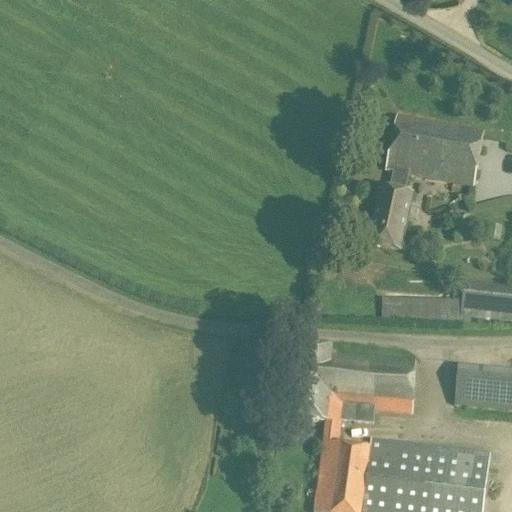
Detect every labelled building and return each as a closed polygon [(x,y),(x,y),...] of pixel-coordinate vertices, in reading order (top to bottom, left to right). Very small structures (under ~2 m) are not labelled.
[(473,189),(483,134),(396,119),(386,173),(473,189)] [(400,253),(412,198),(380,191),(369,247),(400,253)] [(511,287),(511,291),(464,285),(463,305),(383,303),(383,323),(460,324),(461,321),(511,323),(511,287)] [(410,417),(416,365),(333,355),(334,350),(300,346),(291,420),(325,424),(314,511),(482,511),(489,457),(371,443),(370,451),(338,447),(341,423),(373,427),(375,413),(410,417)] [(503,407),(503,395),(511,395),(511,378),(458,378),(458,407),(503,407)]
